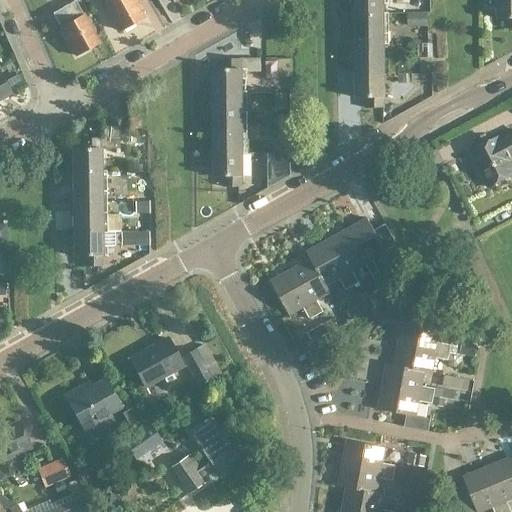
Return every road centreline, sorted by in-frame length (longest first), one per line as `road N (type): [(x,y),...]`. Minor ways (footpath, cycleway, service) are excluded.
road 1 (tertiary): [(214,245),(511,80)]
road 2 (residential): [(300,511),(303,437),(292,388),(214,245)]
road 3 (tertiary): [(0,363),(214,245)]
road 4 (residential): [(60,109),(262,0)]
